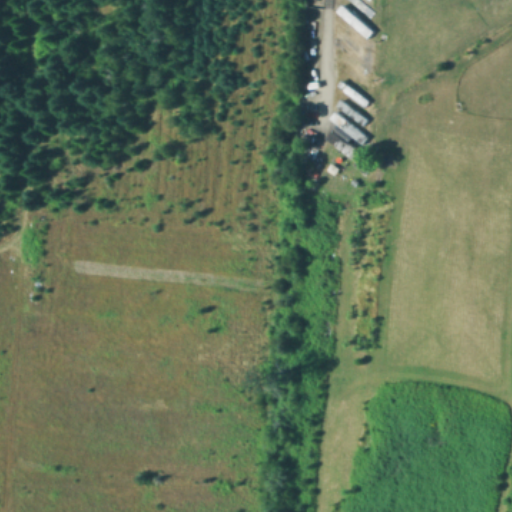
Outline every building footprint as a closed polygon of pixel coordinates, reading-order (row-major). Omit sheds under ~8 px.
[(359,0),(371,10),(367,15),(348,0),(359,0)] [(372,29),(366,36),(335,9),(342,2),(372,29)] [(365,116),(361,121),(336,103),(340,97),(365,116)] [(366,133),(361,140),(329,115),(335,108),(366,133)] [(369,154),(362,163),(325,136),(332,127),(369,154)]
